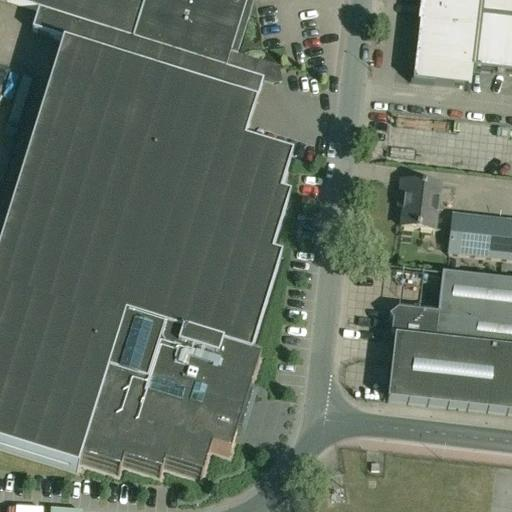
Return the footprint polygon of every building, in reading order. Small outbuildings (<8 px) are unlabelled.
[(0,0),(0,1),(38,14),(41,15),(223,71),(223,73),(224,73),(224,72),(230,54),(238,56),(255,0),(0,0)] [(418,25),(416,25),(416,28),(418,28),(476,35),(477,20),(479,6),(426,0),(419,0),(419,2),(421,3),(418,25)] [(479,0),(479,6),(477,20),(506,24),(508,0),(479,0)] [(280,200),(291,162),(244,147),(264,84),(224,72),(224,73),(223,73),(223,71),(41,15),(38,14),(32,34),(63,43),(62,48),(60,48),(0,242),(0,451),(76,475),(79,466),(119,479),(122,469),(160,481),(163,471),(201,483),(210,454),(229,460),(234,444),(235,440),(236,438),(225,435),(237,398),(247,402),(252,386),(259,363),(250,360),(281,263),(271,260),(289,203),(280,200)] [(476,35),(472,64),(471,73),(500,77),(506,24),(477,20),(476,35)] [(511,24),(506,24),(500,77),(511,77),(511,24)] [(476,35),(418,28),(415,57),(472,64),(476,35)] [(412,82),(410,82),(409,85),(469,92),(471,73),(472,64),(415,57),(412,82)] [(499,187),(498,163),(447,165),(448,188),(499,187)] [(401,230),(434,234),(439,189),(401,185),(399,199),(404,199),(401,230)] [(511,225),(452,219),(447,259),(511,265),(511,225)] [(511,285),(441,278),(437,318),(397,313),(388,320),(395,329),(387,405),(511,418),(511,285)] [(367,508),(379,501),(369,485),(358,492),(367,508)]
